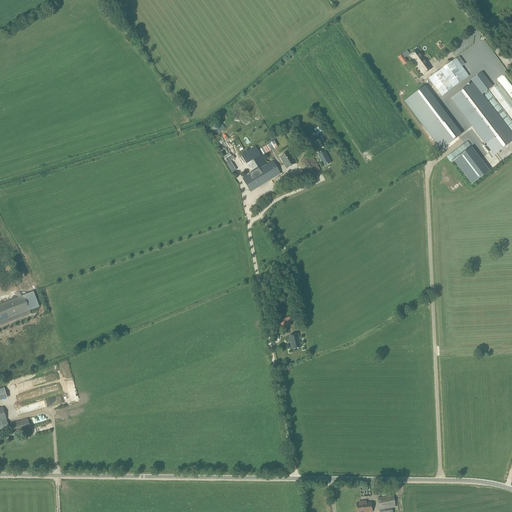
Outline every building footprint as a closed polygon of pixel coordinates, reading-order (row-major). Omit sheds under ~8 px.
[(418,68),(423,75),(432,68),(428,62),(427,63),(418,50),(410,55),(419,68),(418,68)] [(408,62),(402,54),(398,57),(403,66),(408,62)] [(461,54),(456,58),(440,70),(453,87),(469,75),(474,71),(461,54)] [(453,87),(440,70),(429,78),(442,96),(453,87)] [(511,133),(472,83),(451,99),(499,159),(511,148),(511,133)] [(465,135),(426,85),(406,100),(445,150),(465,135)] [(325,151),(323,152),(322,150),(319,151),(321,154),(318,155),(324,166),(331,162),(325,151)] [(296,163),(289,151),(280,157),(287,169),(296,163)] [(311,154),(302,160),(311,177),(321,171),(311,154)] [(243,179),(251,192),(281,174),(273,160),(243,179)] [(302,171),(283,179),(286,185),(305,177),(302,171)] [(0,325),(31,314),(30,311),(39,307),(34,292),(0,305),(0,325)] [(279,328),(292,326),(290,317),(277,319),(279,328)] [(298,334),(289,336),(292,349),(300,347),(298,334)] [(283,359),(290,359),(287,338),(283,339),(284,344),(281,344),(283,359)] [(36,402),(24,406),(25,411),(37,408),(36,402)] [(3,407),(0,407),(0,431),(9,429),(8,424),(7,420),(3,407)] [(8,424),(9,429),(10,436),(30,430),(31,430),(28,419),(8,424)] [(370,486),(360,487),(361,497),(371,497),(370,486)] [(393,495),(377,498),(379,511),(392,511),(392,508),(396,508),(393,495)] [(372,511),(371,502),(356,504),(357,511),(372,511)]
